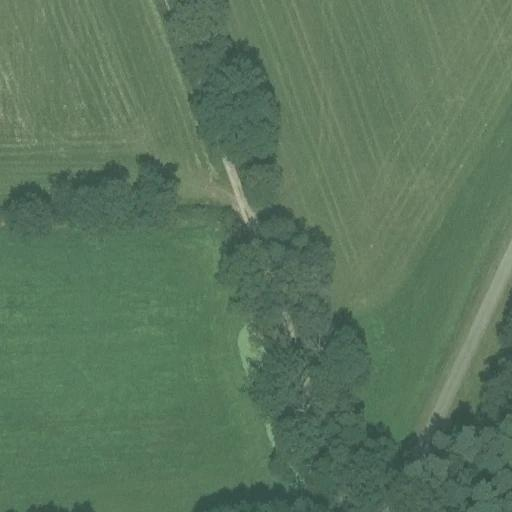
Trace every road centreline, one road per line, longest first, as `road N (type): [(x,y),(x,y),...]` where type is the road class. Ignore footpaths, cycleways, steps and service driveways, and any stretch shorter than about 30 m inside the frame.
road 1 (residential): [(368,511),(172,0)]
road 2 (residential): [(405,511),(476,434),(511,368)]
